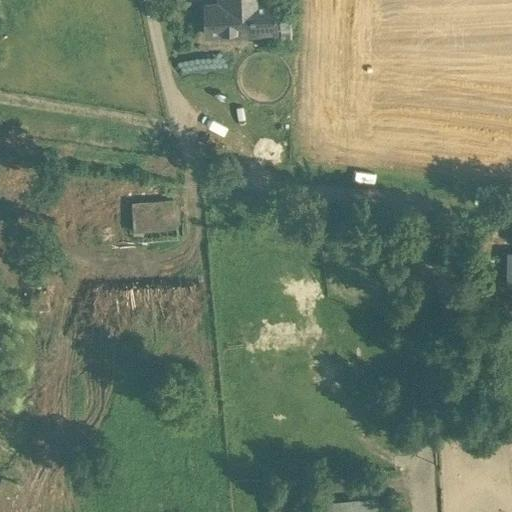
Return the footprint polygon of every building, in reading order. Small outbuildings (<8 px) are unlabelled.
[(255,0),(220,0),(221,3),(206,4),(207,34),(277,31),(276,0),(256,1),(255,0)] [(291,13),(281,14),(282,41),(292,41),(291,13)] [(176,202),(136,206),(137,226),(177,223),(176,202)] [(387,227),(355,228),(355,244),(388,244),(387,227)] [(41,275),(36,276),(33,278),(31,281),(31,285),(32,289),(36,292),(44,291),(47,289),(48,286),(47,280),(45,277),(41,275)] [(47,293),(34,294),(35,309),(48,307),(47,293)] [(383,511),(383,496),(271,506),(272,511),(383,511)] [(404,511),(405,497),(388,496),(387,511),(404,511)]
